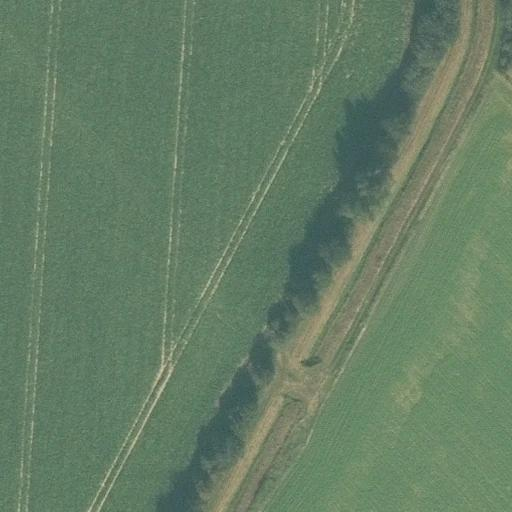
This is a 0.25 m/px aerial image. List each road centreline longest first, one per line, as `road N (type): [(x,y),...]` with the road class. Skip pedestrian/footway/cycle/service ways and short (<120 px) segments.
road 1 (track): [(280,381),(319,387),(486,72),(497,0)]
road 2 (track): [(280,381),(441,67),(460,0)]
road 3 (track): [(213,511),(280,381)]
